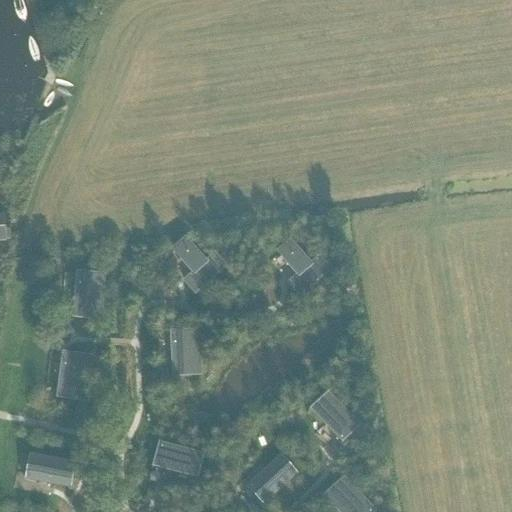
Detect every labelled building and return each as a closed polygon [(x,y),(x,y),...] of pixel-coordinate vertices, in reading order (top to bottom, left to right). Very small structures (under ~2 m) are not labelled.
[(194,273),(184,282),(196,294),(225,267),(214,254),(208,260),(187,238),(173,251),(194,273)] [(292,240),(278,252),(298,274),(288,283),(299,297),(332,270),(321,257),(314,264),(292,240)] [(77,272),(74,318),(98,320),(101,274),(77,272)] [(172,331),(173,377),(199,376),(197,330),(172,331)] [(58,398),(83,401),(89,356),(64,353),(58,398)] [(327,395),(310,412),(342,444),(359,427),(327,395)] [(197,479),(203,456),(158,445),(152,468),(197,479)] [(24,480),(69,489),(73,465),(29,456),(24,480)] [(296,474),(280,457),(246,488),(263,506),(296,474)] [(373,511),(342,480),(324,497),(338,511),(373,511)]
